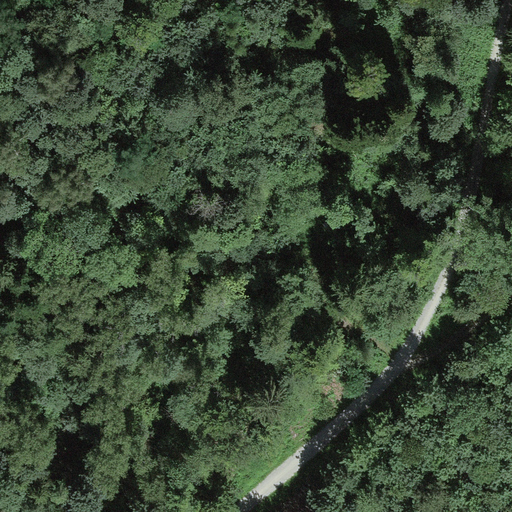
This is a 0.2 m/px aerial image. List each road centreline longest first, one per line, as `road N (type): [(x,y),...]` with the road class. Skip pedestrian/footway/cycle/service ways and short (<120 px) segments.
road 1 (track): [(396,371),(445,289),(508,0)]
road 2 (track): [(396,371),(230,511)]
